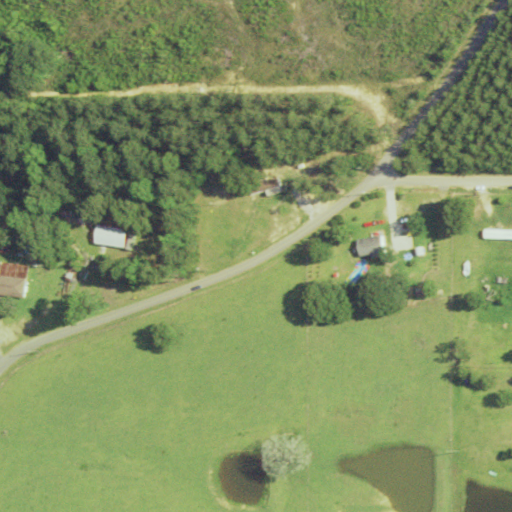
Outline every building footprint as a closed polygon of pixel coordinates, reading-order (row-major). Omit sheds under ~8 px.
[(269,196),(267,190),(253,195),(250,187),(279,177),(283,191),(269,196)] [(96,244),(99,225),(129,229),(126,248),(96,244)] [(511,238),(484,238),(484,229),(511,229),(511,238)] [(385,256),(373,258),(372,254),(360,256),(357,240),(382,235),(384,245),(385,244),(386,250),(384,251),(385,256)] [(0,294),(0,275),(2,276),(3,263),(30,266),(26,298),(0,294)]
